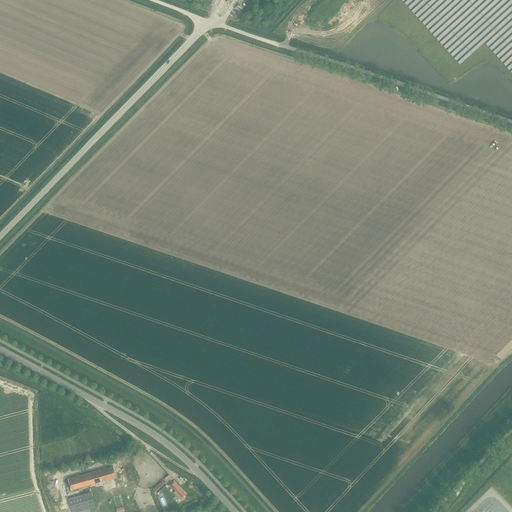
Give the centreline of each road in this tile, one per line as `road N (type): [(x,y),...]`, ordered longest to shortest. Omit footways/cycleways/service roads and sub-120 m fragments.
road 1 (unclassified): [(511,123),(209,22)]
road 2 (unclassified): [(0,236),(209,22)]
road 3 (secondary): [(234,511),(154,435),(0,350)]
